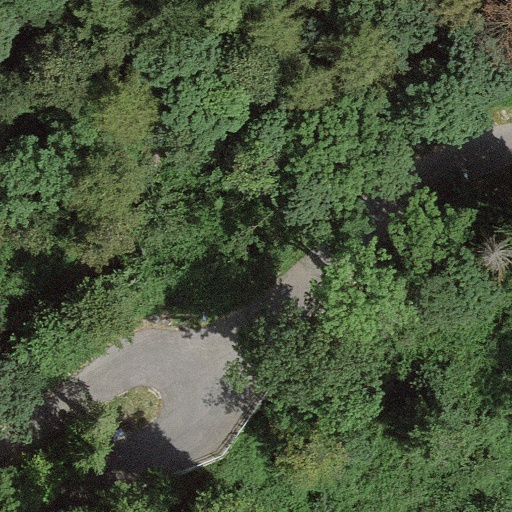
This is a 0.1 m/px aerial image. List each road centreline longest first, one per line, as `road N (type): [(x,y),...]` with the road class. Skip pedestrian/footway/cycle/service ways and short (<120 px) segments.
road 1 (unclassified): [(210,373),(297,300),(410,184),(511,142)]
road 2 (residential): [(210,373),(191,358),(157,354),(121,365),(0,438)]
road 3 (residential): [(57,511),(212,424),(219,401),(210,373)]
